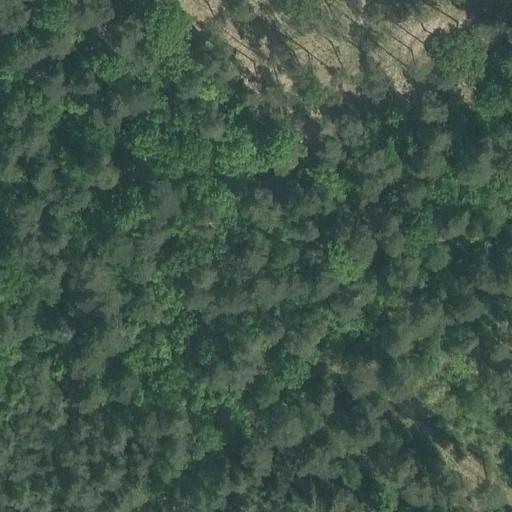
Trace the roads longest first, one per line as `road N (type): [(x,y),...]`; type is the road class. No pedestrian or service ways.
road 1 (track): [(511,461),(0,67)]
road 2 (track): [(75,511),(511,191)]
